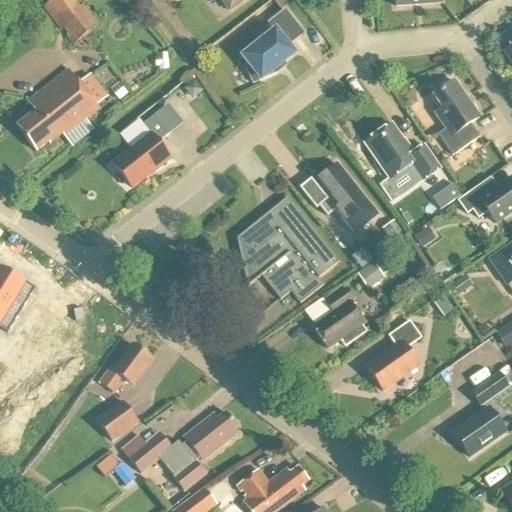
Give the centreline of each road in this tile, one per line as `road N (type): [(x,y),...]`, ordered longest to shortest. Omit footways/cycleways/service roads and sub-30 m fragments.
road 1 (residential): [(410,511),(87,273)]
road 2 (residential): [(87,273),(356,56)]
